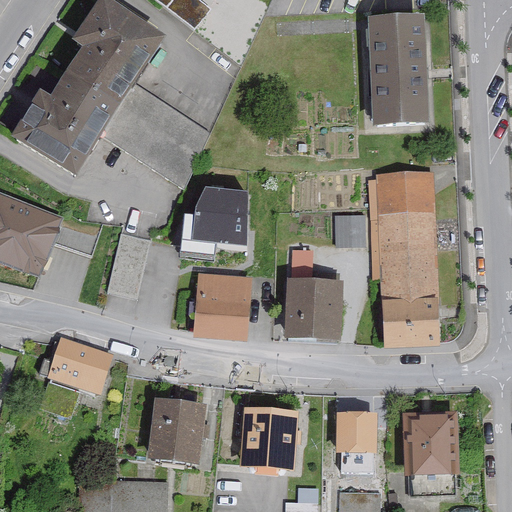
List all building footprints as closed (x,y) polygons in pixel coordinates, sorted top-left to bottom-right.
[(209,18),(185,0),(145,0),(194,37),(209,18)] [(164,50),(99,8),(68,53),(78,60),(47,107),(37,101),(7,146),(72,189),(164,50)] [(421,28),(363,31),(368,136),(425,133),(421,28)] [(375,186),(366,187),(367,221),(335,222),(336,254),(370,253),(372,296),(379,295),(385,346),(439,345),(432,178),(375,180),(375,186)] [(201,196),(188,214),(188,220),(177,219),(174,263),(214,266),(215,258),(244,260),(249,200),(201,196)] [(0,269),(39,284),(62,222),(0,198),(0,269)] [(137,294),(149,237),(120,231),(108,288),(137,294)] [(310,257),(291,256),(290,275),(309,275),(310,257)] [(314,291),(285,289),(283,339),(338,342),(339,291),(337,291),(338,275),(315,274),(314,291)] [(246,340),(249,283),(197,279),(194,333),(246,340)] [(99,404),(114,361),(59,342),(45,383),(48,384),(38,413),(69,423),(78,397),(99,404)] [(195,469),(202,412),(153,406),(146,463),(195,469)] [(295,420),(242,416),(238,471),(291,475),(295,420)] [(374,420),(335,419),(335,457),(374,458),(374,420)] [(454,419),(408,420),(410,482),(456,480),(454,419)] [(165,511),(166,487),(155,487),(156,471),(135,470),(135,485),(78,484),(78,511),(165,511)] [(316,507),(317,494),(296,493),(296,507),(284,507),(283,511),(314,511),(314,507),(316,507)] [(380,511),(380,494),(340,493),(339,511),(380,511)]
